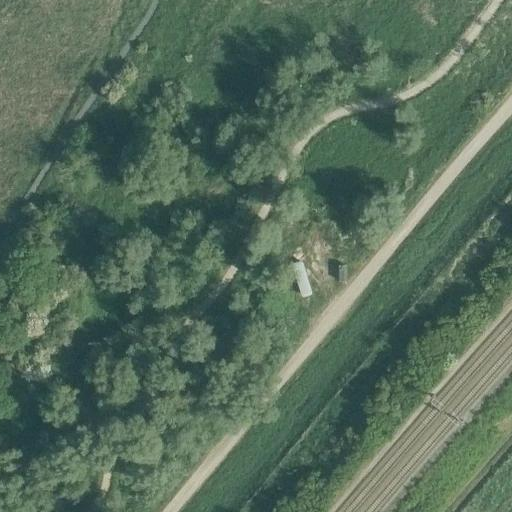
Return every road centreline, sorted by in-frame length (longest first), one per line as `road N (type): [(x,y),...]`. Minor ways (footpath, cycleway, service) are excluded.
road 1 (track): [(85,511),(101,490),(116,437),(177,362),(189,321),(222,281),(299,141),(325,115),(419,80),(499,0)]
road 2 (track): [(168,511),(511,106)]
